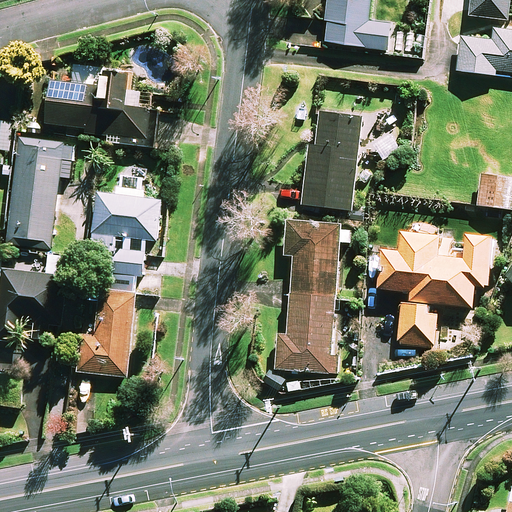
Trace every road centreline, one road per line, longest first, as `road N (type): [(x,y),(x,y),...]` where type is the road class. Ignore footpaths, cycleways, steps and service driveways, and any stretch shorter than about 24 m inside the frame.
road 1 (residential): [(251,0),(211,341),(215,458)]
road 2 (tertiary): [(433,416),(215,458)]
road 3 (tertiary): [(215,458),(0,500)]
road 4 (residential): [(0,33),(154,0)]
